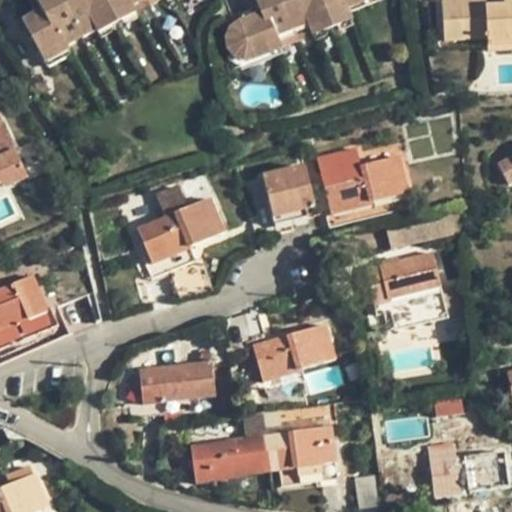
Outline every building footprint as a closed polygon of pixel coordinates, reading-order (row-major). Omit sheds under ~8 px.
[(38,0),(45,11),(24,22),(43,58),(68,44),(70,47),(100,30),(102,35),(137,16),(132,7),(128,0),(38,0)] [(227,36),(226,42),(228,47),(230,52),(233,57),(243,63),(248,62),(284,48),(280,38),(309,26),(312,36),(352,20),(349,13),(344,2),(348,0),(259,0),(264,12),(236,24),(231,28),(229,31),(227,36)] [(378,0),(348,0),(344,2),(349,13),(378,0)] [(511,49),(511,0),(503,0),(504,5),(471,6),(470,0),(465,0),(442,2),(444,39),(487,37),(489,50),(511,49)] [(43,58),(50,70),(75,55),(70,47),(68,44),(43,58)] [(34,81),(37,86),(46,81),(43,77),(34,81)] [(51,90),(46,81),(37,86),(41,94),(51,90)] [(0,185),(2,184),(0,179),(0,178),(21,169),(0,120),(0,185)] [(309,161),(265,173),(283,241),(293,238),(300,235),(297,220),(325,213),(330,227),(376,216),(411,208),(407,192),(398,157),(360,166),(355,149),(319,158),(323,175),(327,191),(317,193),(313,178),(309,161)] [(511,155),(498,162),(508,183),(511,181),(511,155)] [(0,178),(0,179),(5,190),(27,180),(21,169),(0,178)] [(313,178),(317,193),(327,191),(323,175),(313,178)] [(171,267),(180,292),(212,284),(201,254),(194,256),(190,245),(224,233),(209,198),(138,227),(152,262),(146,264),(151,275),(171,267)] [(467,229),(466,201),(390,221),(397,247),(467,229)] [(385,304),(387,312),(420,303),(417,292),(440,287),(432,253),(365,268),(375,306),(385,304)] [(0,349),(60,326),(53,309),(49,311),(35,276),(0,290),(0,349)] [(465,284),(441,290),(444,304),(446,310),(448,316),(467,311),(465,284)] [(441,290),(440,287),(417,292),(420,303),(387,312),(393,315),(444,304),(441,290)] [(444,304),(393,315),(394,323),(446,310),(444,304)] [(277,379),(280,389),(307,381),(303,368),(335,358),(327,325),(256,346),(265,384),(277,379)] [(128,385),(132,419),(200,411),(198,398),(215,397),(211,362),(140,371),(141,384),(128,385)] [(265,412),(268,437),(283,435),(280,409),(265,412)] [(247,439),(268,437),(265,412),(244,413),(247,439)] [(268,437),(272,472),(281,471),(282,485),(338,478),(331,428),(283,435),(268,437)] [(192,447),(197,483),(237,479),(237,477),(272,472),(268,437),(247,439),(192,447)] [(429,447),(435,496),(511,486),(506,452),(457,458),(455,443),(429,447)] [(0,511),(52,511),(36,475),(0,490),(0,511)] [(356,477),(360,509),(379,506),(375,475),(356,477)]
